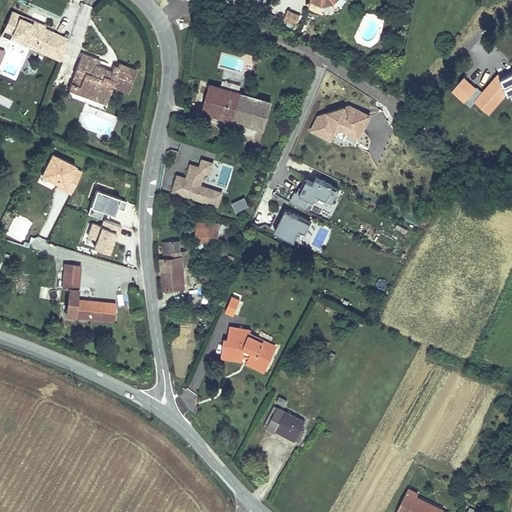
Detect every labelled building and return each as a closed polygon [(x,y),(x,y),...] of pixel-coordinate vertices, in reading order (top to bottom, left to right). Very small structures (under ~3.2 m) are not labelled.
[(310,0),(314,7),(323,12),(337,10),(344,0),(310,0)] [(23,14),(11,10),(5,28),(15,31),(14,35),(28,40),(26,44),(41,49),(42,46),(49,48),(54,32),(44,29),(45,26),(22,18),(23,14)] [(285,20),(296,26),(301,15),(289,10),(285,20)] [(46,23),(23,14),(22,18),(45,26),(46,23)] [(15,31),(5,28),(2,34),(26,44),(28,40),(14,35),(15,31)] [(82,53),(74,73),(83,77),(79,85),(71,82),(68,89),(69,90),(68,93),(92,102),(94,99),(106,103),(112,86),(128,92),(136,69),(118,62),(117,66),(113,65),(109,77),(103,75),(106,68),(98,65),(100,60),(82,53)] [(511,90),(511,70),(498,77),(496,76),(482,91),(466,77),(454,90),(470,104),(475,99),(489,111),(507,93),(511,90)] [(74,73),(71,82),(79,85),(83,77),(74,73)] [(203,111),(251,124),(256,105),(244,101),(246,94),(210,84),(203,111)] [(273,101),(246,94),(244,101),(256,105),(251,124),(265,128),(273,101)] [(318,116),(311,131),(330,140),(335,130),(349,125),(361,131),(368,115),(352,107),(351,109),(345,106),(318,116)] [(361,131),(349,125),(339,129),(358,137),(361,131)] [(231,137),(221,134),(219,141),(229,144),(231,137)] [(174,173),(172,191),(219,196),(220,182),(198,179),(199,165),(205,166),(206,154),(195,153),(194,161),(184,160),(183,174),(174,173)] [(290,200),(305,207),(309,198),(314,201),(317,193),(333,201),(339,188),(316,177),(313,182),(305,178),(300,187),(302,188),(300,193),(294,191),(290,200)] [(244,196),(231,202),(236,211),(249,205),(244,196)] [(309,198),(305,207),(309,210),(314,201),(309,198)] [(166,221),(175,222),(176,206),(167,206),(166,221)] [(274,231),(294,241),(300,229),(305,232),(310,222),(288,211),(286,216),(282,214),(274,231)] [(102,219),(100,225),(118,231),(120,225),(102,219)] [(80,243),(108,252),(115,230),(87,221),(80,243)] [(219,222),(195,223),(195,243),(219,242),(219,222)] [(162,271),(183,269),(181,257),(180,257),(179,240),(163,241),(165,258),(161,259),(162,271)] [(78,282),(79,265),(64,264),(63,280),(78,282)] [(183,269),(162,271),(164,289),(184,286),(183,269)] [(77,289),(78,282),(63,280),(62,288),(77,289)] [(91,318),(113,320),(115,303),(76,299),(77,289),(68,288),(66,315),(74,316),(75,313),(92,314),(91,318)] [(226,310),(236,314),(241,301),(232,296),(226,310)] [(266,366),(274,350),(262,345),(263,342),(250,335),(251,333),(251,330),(232,327),(230,340),(226,339),(223,356),(243,360),(244,355),(250,356),(249,358),(266,366)] [(276,345),(251,333),(250,335),(263,342),(262,345),(274,350),(276,345)] [(264,370),(266,366),(249,358),(250,356),(244,355),(243,360),(264,370)] [(287,400),(280,396),(277,402),(284,405),(287,400)] [(264,426),(267,428),(278,408),(274,406),(264,426)] [(278,408),(267,428),(275,433),(276,430),(296,440),(305,422),(278,408)] [(445,511),(419,497),(410,511),(445,511)]
